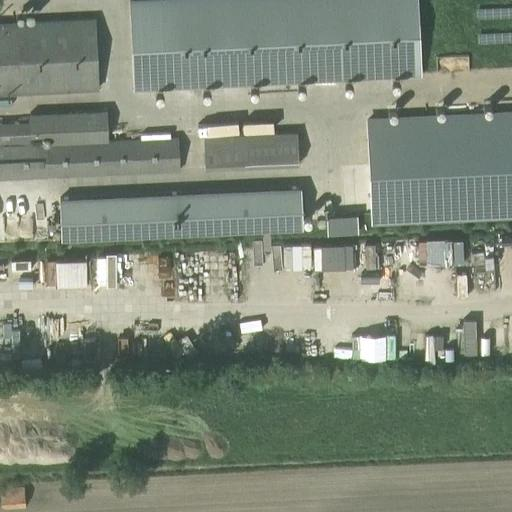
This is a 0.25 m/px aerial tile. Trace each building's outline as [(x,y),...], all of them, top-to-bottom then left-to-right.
[(416,0),(159,0),(129,2),(133,87),(420,72),(416,0)] [(94,21),(0,25),(0,93),(97,89),(94,21)] [(427,50),(426,65),(445,66),(446,51),(427,50)] [(0,177),(180,170),(179,137),(111,140),(110,110),(28,113),(29,122),(0,122),(0,177)] [(511,112),(370,119),(374,220),(511,214),(511,112)] [(298,132),(205,136),(206,169),(299,165),(298,132)] [(298,191),(58,202),(60,242),(299,231),(298,191)] [(389,241),(387,292),(412,293),(414,241),(389,241)] [(140,247),(139,267),(148,267),(149,248),(140,247)] [(55,249),(55,274),(108,273),(108,248),(55,249)] [(183,252),(183,272),(192,272),(192,252),(183,252)] [(260,297),(261,263),(238,262),(237,296),(260,297)] [(153,290),(152,279),(136,279),(137,290),(153,290)] [(113,337),(133,336),(132,315),(112,316),(113,337)] [(144,339),(157,337),(154,315),(141,316),(144,339)] [(404,317),(393,320),(399,344),(410,342),(404,317)] [(415,346),(467,345),(467,319),(415,320),(415,346)] [(22,487),(0,489),(0,508),(23,507),(22,487)]
